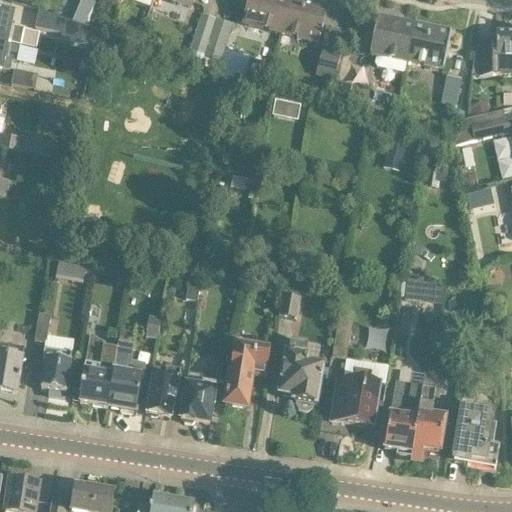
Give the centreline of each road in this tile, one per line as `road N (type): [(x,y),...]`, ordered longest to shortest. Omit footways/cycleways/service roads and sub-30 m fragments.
road 1 (tertiary): [(511,510),(243,475)]
road 2 (tertiary): [(243,475),(0,437)]
